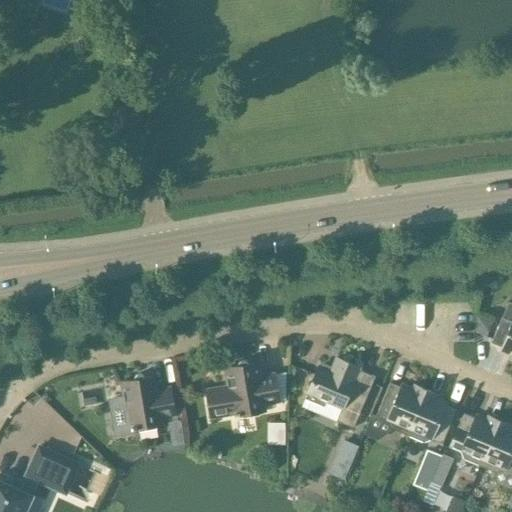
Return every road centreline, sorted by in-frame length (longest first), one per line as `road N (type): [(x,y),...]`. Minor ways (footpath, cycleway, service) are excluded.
road 1 (residential): [(443,363),(361,330),(303,325),(61,363),(0,409)]
road 2 (tertiary): [(142,249),(511,192)]
road 3 (tertiary): [(0,287),(142,249)]
road 4 (tertiary): [(142,249),(0,262)]
